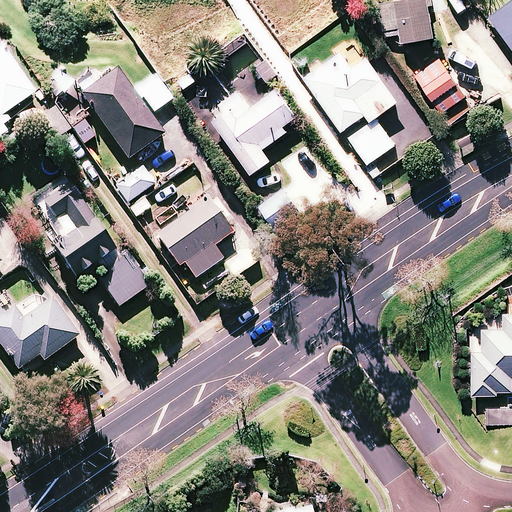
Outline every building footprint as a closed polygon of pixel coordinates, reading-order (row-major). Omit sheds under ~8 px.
[(432,41),(427,0),(419,0),(381,5),(385,38),(400,36),(401,44),(432,41)] [(511,2),(490,19),(511,49),(511,2)] [(0,48),(0,116),(2,119),(35,94),(1,48),(0,48)] [(376,119),(398,104),(368,60),(353,70),(343,55),(306,81),(347,140),(349,138),(368,166),(395,147),(376,119)] [(441,63),(417,79),(442,115),(465,99),(441,63)] [(52,77),(51,93),(59,101),(76,85),(61,68),(52,77)] [(134,92),(119,70),(82,95),(128,162),(165,137),(141,102),(144,100),(154,114),(173,101),(156,77),(134,92)] [(271,163),(262,151),(286,134),(282,129),(296,119),(277,91),(250,110),(239,94),(209,115),(252,176),(271,163)] [(71,131),(52,105),(40,113),(58,139),(71,131)] [(154,185),(143,170),(117,190),(129,205),(154,185)] [(119,258),(66,181),(37,200),(52,224),(46,228),(57,244),(54,247),(76,280),(92,269),(119,308),(150,287),(126,253),(119,258)] [(157,237),(181,269),(185,266),(196,281),(221,262),(212,249),(232,234),(207,200),(157,237)] [(79,338),(52,300),(23,321),(15,309),(4,317),(0,311),(0,344),(18,370),(39,356),(44,363),(79,338)] [(505,329),(480,329),(480,354),(473,354),(473,399),(499,399),(499,394),(511,393),(511,314),(505,315),(505,329)]
